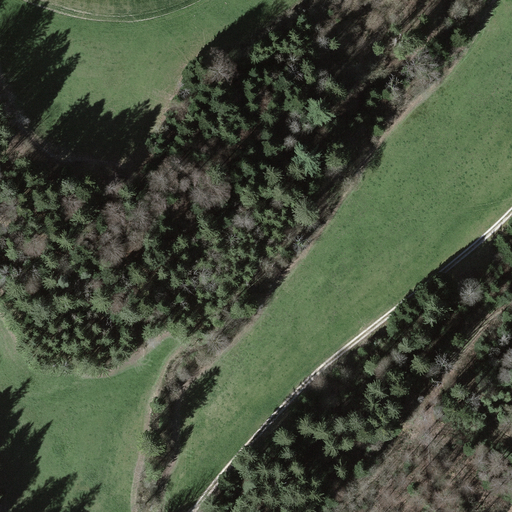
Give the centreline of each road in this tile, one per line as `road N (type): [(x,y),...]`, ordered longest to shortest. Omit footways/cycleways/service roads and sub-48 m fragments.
road 1 (track): [(191,511),(294,393),(511,210)]
road 2 (track): [(439,511),(428,402),(466,339),(511,298)]
